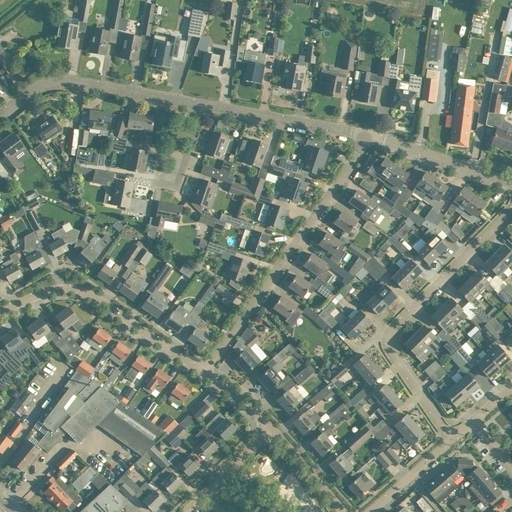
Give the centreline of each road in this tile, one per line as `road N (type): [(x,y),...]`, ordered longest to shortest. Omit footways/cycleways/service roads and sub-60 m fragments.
road 1 (residential): [(451,440),(390,357),(387,337),(511,206)]
road 2 (residential): [(203,371),(370,136)]
road 3 (residential): [(0,315),(46,293),(78,293),(203,371)]
road 4 (residential): [(203,104),(59,79),(0,114)]
road 5 (residential): [(370,136),(203,104)]
road 6 (residential): [(511,184),(370,136)]
